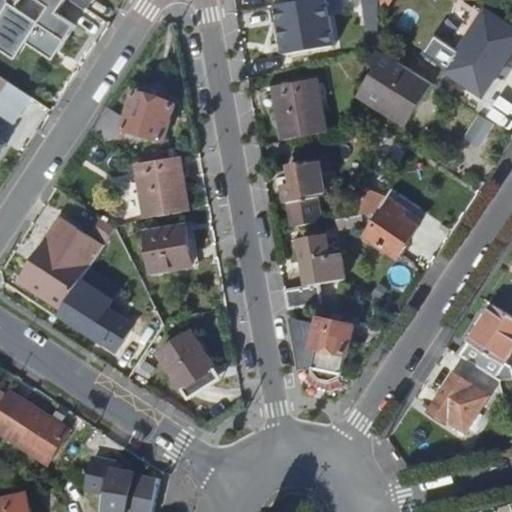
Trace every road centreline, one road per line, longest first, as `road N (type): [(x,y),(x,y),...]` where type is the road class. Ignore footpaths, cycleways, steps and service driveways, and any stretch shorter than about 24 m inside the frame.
road 1 (residential): [(205,0),(281,437)]
road 2 (unclassified): [(342,453),(511,197)]
road 3 (unclassified): [(0,228),(153,0)]
road 4 (residential): [(218,473),(0,327)]
road 5 (unclassified): [(375,500),(511,470)]
